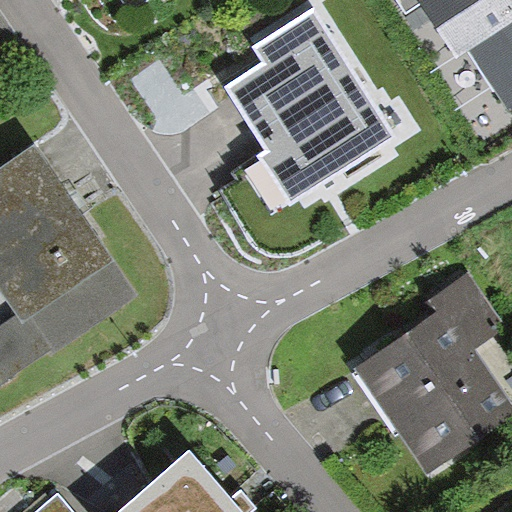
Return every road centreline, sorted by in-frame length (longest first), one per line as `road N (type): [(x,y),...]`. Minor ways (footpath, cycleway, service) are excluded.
road 1 (residential): [(16,0),(232,318)]
road 2 (residential): [(232,318),(511,165)]
road 3 (residential): [(171,350),(321,511)]
road 4 (residential): [(0,442),(171,350)]
